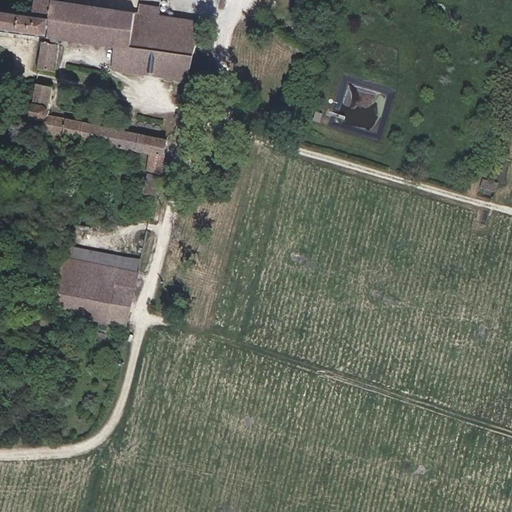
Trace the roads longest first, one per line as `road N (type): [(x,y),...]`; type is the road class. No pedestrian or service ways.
road 1 (track): [(0,452),(88,450),(115,423),(238,0)]
road 2 (track): [(203,121),(511,211)]
